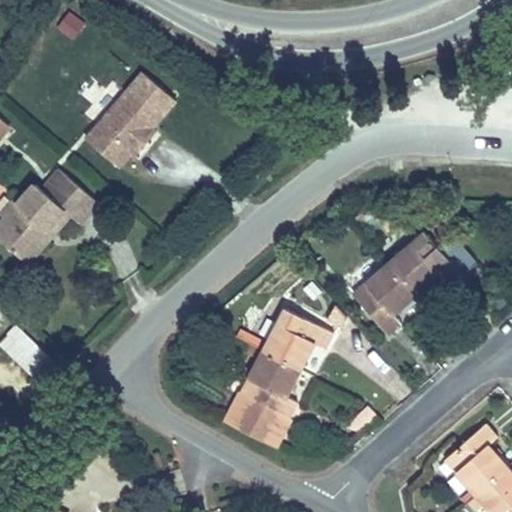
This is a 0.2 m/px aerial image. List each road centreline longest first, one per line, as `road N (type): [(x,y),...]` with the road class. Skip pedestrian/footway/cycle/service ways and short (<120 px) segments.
road 1 (residential): [(511,147),(417,139),(351,152),(92,377)]
road 2 (secondary): [(168,0),(247,43),(293,51),(397,47),(494,0)]
road 3 (residential): [(92,377),(327,506)]
road 4 (residential): [(327,506),(487,362)]
road 5 (secondary): [(405,0),(309,20),(209,0)]
road 6 (residential): [(92,377),(0,466)]
